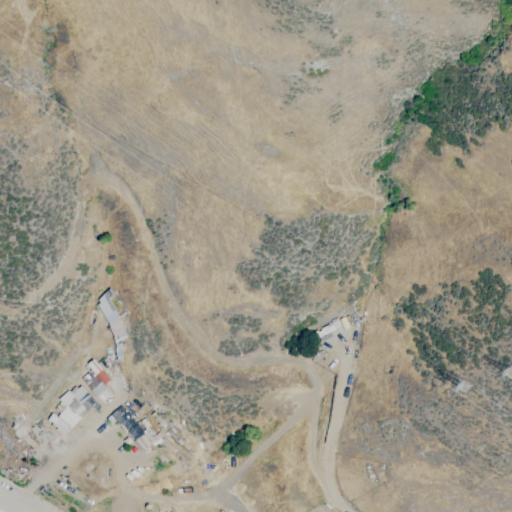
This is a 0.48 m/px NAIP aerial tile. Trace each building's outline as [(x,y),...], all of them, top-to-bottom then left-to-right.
[(111,326),(120,320),(106,299),(113,294),(110,289),(93,300),(111,326)] [(107,382),(93,366),(80,379),(102,402),(112,393),(104,385),(107,382)] [(53,413),(47,420),(63,435),(96,401),(77,383),(54,406),(60,411),(56,416),(53,413)] [(116,413),(112,409),(116,405),(120,409),(116,413)] [(135,439),(128,431),(129,431),(126,427),(133,421),(136,425),(137,424),(143,432),(135,439)]
